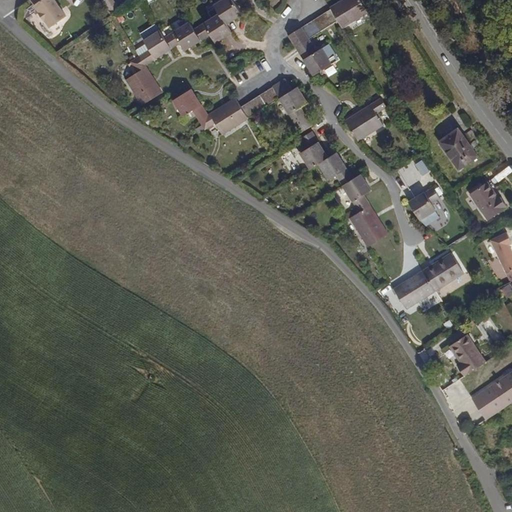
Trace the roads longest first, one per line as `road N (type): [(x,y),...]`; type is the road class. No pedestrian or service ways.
road 1 (residential): [(1,13),(104,107),(324,246),(412,350),(496,511)]
road 2 (tertiary): [(511,148),(412,0)]
